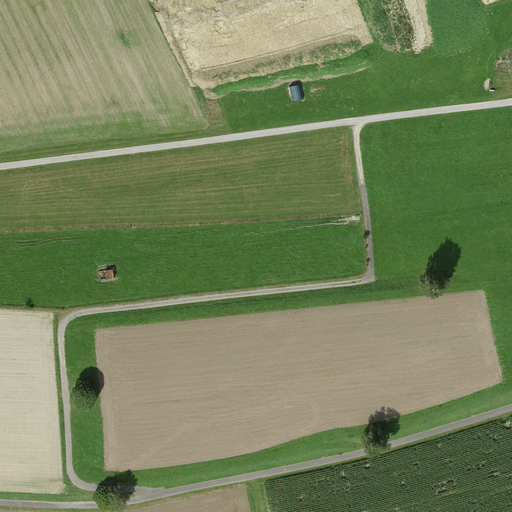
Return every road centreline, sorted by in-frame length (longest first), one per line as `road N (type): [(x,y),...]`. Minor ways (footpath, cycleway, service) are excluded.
road 1 (track): [(161,495),(90,487),(73,474),(63,325),(93,310),(373,278),(357,122)]
road 2 (track): [(0,504),(86,506),(161,495),(353,454),(511,407)]
road 3 (track): [(511,103),(0,167)]
